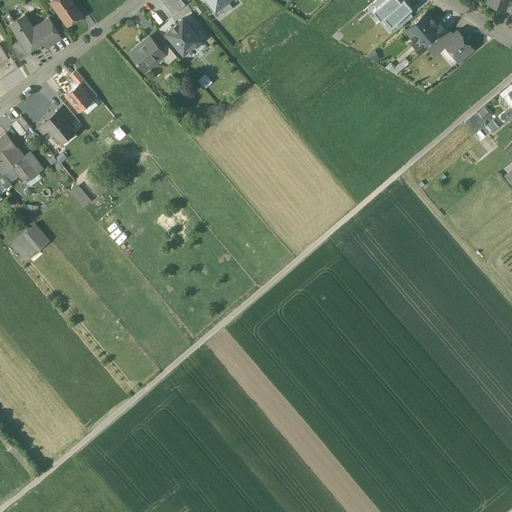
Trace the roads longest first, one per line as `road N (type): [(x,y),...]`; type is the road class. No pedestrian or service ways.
road 1 (track): [(400,173),(0,509)]
road 2 (residential): [(143,0),(0,111)]
road 3 (track): [(511,303),(400,173)]
road 4 (track): [(511,78),(400,173)]
